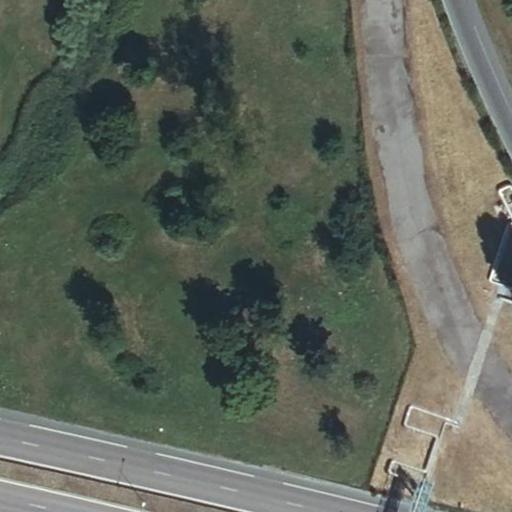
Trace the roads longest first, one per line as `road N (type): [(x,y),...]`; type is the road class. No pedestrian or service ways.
road 1 (secondary): [(302,511),(0,444)]
road 2 (tertiary): [(511,132),(458,0)]
